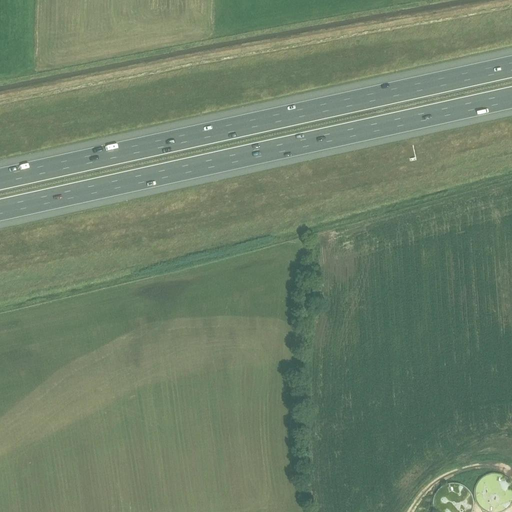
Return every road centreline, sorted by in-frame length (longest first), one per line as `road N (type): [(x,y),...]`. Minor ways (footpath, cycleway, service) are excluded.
road 1 (motorway): [(511,67),(0,180)]
road 2 (motorway): [(0,210),(511,98)]
